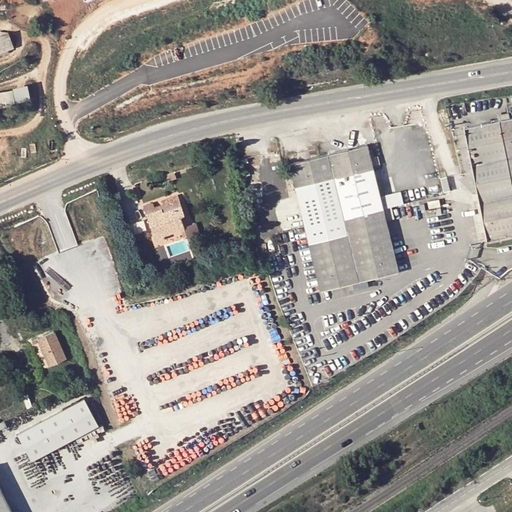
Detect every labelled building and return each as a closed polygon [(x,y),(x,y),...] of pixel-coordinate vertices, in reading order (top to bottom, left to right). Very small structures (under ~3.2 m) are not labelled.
[(0,35),(0,52),(14,48),(9,32),(0,35)] [(27,86),(13,88),(15,102),(29,99),(27,86)] [(15,102),(13,88),(0,90),(0,106),(11,104),(11,103),(15,102)] [(464,127),(486,239),(511,233),(511,117),(509,118),(508,112),(498,114),(499,120),(464,127)] [(383,209),(370,155),(368,150),(367,144),(289,163),(305,227),(321,290),(399,271),(386,220),(383,209)] [(177,178),(175,173),(160,178),(162,184),(177,178)] [(385,194),(388,207),(405,203),(402,190),(385,194)] [(163,204),(166,211),(181,206),(177,195),(162,201),(163,204)] [(143,206),(146,214),(161,210),(162,213),(166,211),(163,204),(154,207),(152,202),(143,206)] [(161,210),(146,214),(155,241),(165,238),(164,235),(181,229),(184,229),(184,227),(180,217),(184,215),(181,206),(166,211),(162,213),(161,210)] [(394,218),(391,207),(383,209),(386,220),(394,218)] [(184,229),(181,229),(184,239),(200,234),(196,223),(184,227),(184,229)] [(145,254),(139,257),(143,267),(148,265),(145,254)] [(53,332),(37,339),(50,366),(65,359),(53,332)] [(50,366),(37,339),(29,343),(40,370),(50,366)] [(31,461),(98,427),(85,399),(18,434),(31,461)] [(0,511),(11,511),(0,489),(0,511)]
